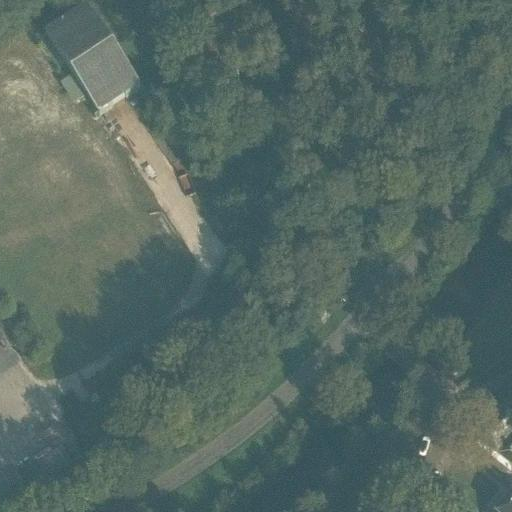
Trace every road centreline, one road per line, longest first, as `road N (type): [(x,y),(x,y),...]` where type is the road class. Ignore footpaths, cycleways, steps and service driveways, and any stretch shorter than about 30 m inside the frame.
road 1 (unclassified): [(115,511),(225,445),(357,322)]
road 2 (unclassified): [(394,511),(440,448),(443,396),(357,322)]
road 3 (unclassified): [(357,322),(511,134)]
